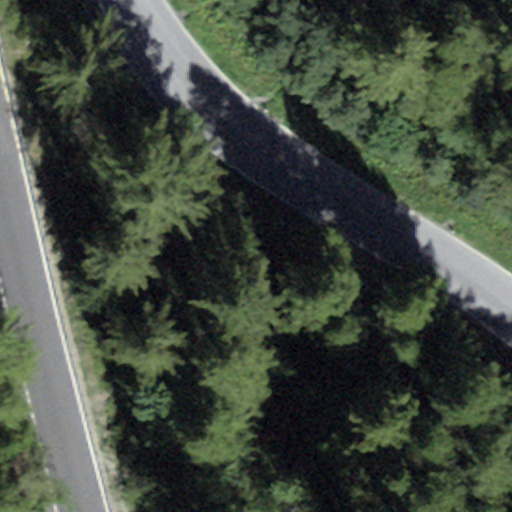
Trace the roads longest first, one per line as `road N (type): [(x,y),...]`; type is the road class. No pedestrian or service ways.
road 1 (tertiary): [(511,315),(245,138),(198,98),(128,0)]
road 2 (tertiary): [(0,182),(80,511)]
